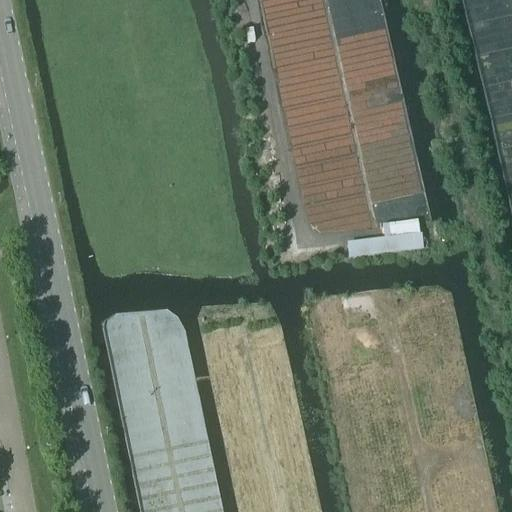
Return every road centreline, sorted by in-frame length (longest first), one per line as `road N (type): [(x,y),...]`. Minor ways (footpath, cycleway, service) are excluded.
road 1 (tertiary): [(105,511),(0,2)]
road 2 (track): [(511,352),(427,0)]
road 3 (track): [(375,236),(302,244),(251,0)]
road 4 (residential): [(24,511),(0,381)]
